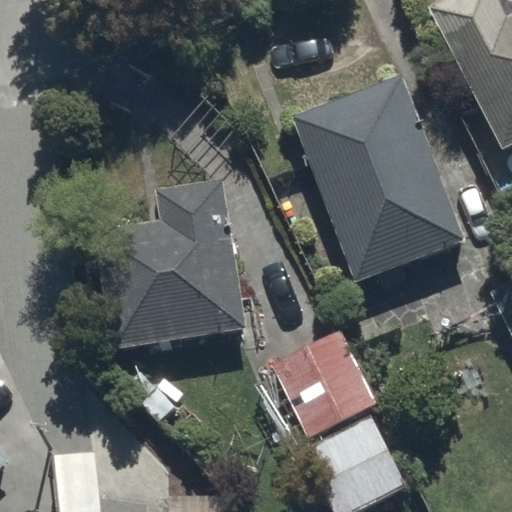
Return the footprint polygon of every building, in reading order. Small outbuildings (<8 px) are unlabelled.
[(511,9),(507,0),(439,0),(432,4),(510,152),(511,150),(511,9)] [(410,67),(297,111),(363,284),(476,241),(410,67)] [(99,226),(112,340),(251,324),(234,177),(164,185),(168,217),(99,226)] [(511,280),(494,290),(511,325),(511,280)] [(337,333),(276,364),(316,444),(305,450),(335,511),(360,511),(414,485),(337,333)] [(0,446),(0,473),(13,460),(0,446)] [(237,511),(237,495),(166,495),(166,511),(237,511)]
